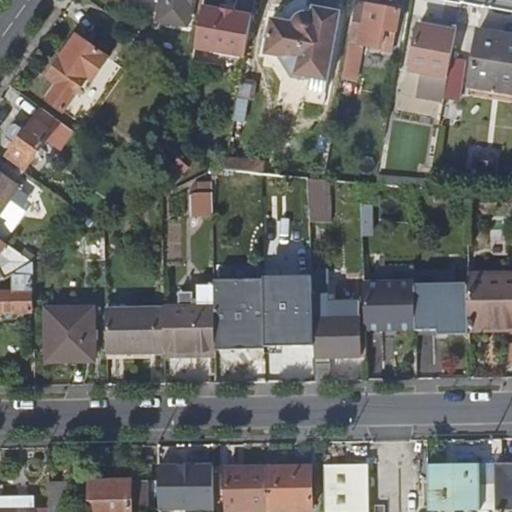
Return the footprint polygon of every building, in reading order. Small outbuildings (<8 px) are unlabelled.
[(191,0),(154,0),(162,2),(159,21),(187,26),(191,0)] [(366,7),(355,4),(338,97),(348,98),(358,47),(366,7)] [(396,13),(366,7),(358,47),(378,51),(382,32),(393,34),(396,13)] [(251,16),(201,8),(192,64),(220,68),(219,75),(240,78),(251,16)] [(313,8),(312,15),(338,19),(339,12),(313,8)] [(310,29),(312,15),(302,13),(294,17),(292,24),(270,20),(270,22),(310,29)] [(338,19),(312,15),(310,29),(270,22),(267,41),(269,41),(266,57),(281,60),(293,76),(298,72),(307,82),(328,85),(338,19)] [(443,102),(444,97),(454,33),(419,27),(410,73),(424,75),(420,98),(443,102)] [(502,55),(505,40),(477,34),(474,50),(502,55)] [(77,38),(60,61),(88,82),(105,59),(77,38)] [(511,40),(505,40),(502,55),(474,50),(467,86),(511,94),(511,40)] [(64,115),(68,110),(88,82),(60,61),(46,80),(53,85),(42,98),(64,115)] [(239,81),(236,99),(246,100),(249,87),(251,87),(251,83),(239,81)] [(511,94),(467,86),(465,98),(511,106),(511,94)] [(74,135),(63,127),(42,112),(25,134),(18,129),(14,128),(7,137),(8,142),(15,147),(5,161),(28,178),(32,172),(27,168),(45,143),(60,153),(74,135)] [(254,161),(226,158),(224,171),(238,172),(254,174),(254,161)] [(181,173),(168,163),(160,174),(172,183),(181,173)] [(336,170),(328,169),(327,177),(334,178),(336,170)] [(0,218),(22,189),(0,172),(0,218)] [(284,176),(254,174),(238,172),(239,221),(285,220),(284,176)] [(309,222),(329,222),(327,179),(307,178),(309,222)] [(194,191),(193,215),(214,215),(215,191),(194,191)] [(31,310),(30,264),(8,275),(8,294),(0,293),(0,314),(26,314),(27,310),(31,310)] [(315,345),(315,354),(316,380),(320,380),(329,380),(328,358),(356,357),(355,319),(354,303),(327,304),(327,296),(326,272),(311,272),(312,276),(315,345)] [(511,273),(468,274),(468,285),(468,317),(468,323),(500,322),(500,329),(511,328),(511,273)] [(265,346),(315,345),(312,276),(264,276),(264,278),(214,279),(214,283),(215,349),(265,348),(265,346)] [(415,282),(363,283),(364,331),(416,330),(415,286),(415,282)] [(215,349),(214,283),(197,283),(197,305),(163,306),(164,350),(215,349)] [(415,286),(416,330),(416,331),(427,331),(427,348),(469,347),(468,323),(468,317),(468,285),(415,286)] [(163,306),(103,306),(104,353),(164,352),(164,350),(163,306)] [(88,309),(44,309),(45,361),(89,360),(88,309)] [(298,354),(300,381),(316,380),(315,354),(298,354)] [(493,511),(511,510),(511,464),(493,465),(493,486),(493,506),(493,511)] [(425,507),(478,507),(478,486),(477,465),(425,466),(425,507)] [(215,509),(214,466),(168,467),(169,510),(215,509)] [(268,468),(269,511),(313,510),(311,467),(268,468)] [(324,467),(324,511),(368,511),(368,467),(324,467)] [(228,511),(269,511),(268,468),(227,469),(228,511)] [(159,511),(159,483),(89,484),(89,511),(159,511)] [(74,511),(74,484),(48,484),(48,511),(74,511)] [(478,486),(478,507),(493,506),(493,486),(478,486)] [(0,511),(34,511),(34,500),(0,501),(0,511)]
